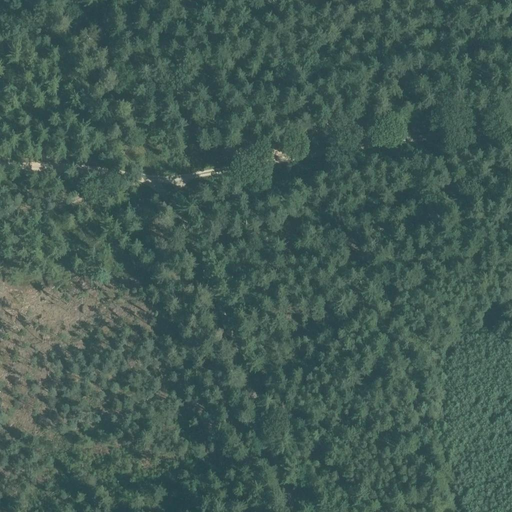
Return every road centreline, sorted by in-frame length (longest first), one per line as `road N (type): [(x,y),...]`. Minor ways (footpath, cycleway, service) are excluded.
road 1 (track): [(511,142),(408,145),(167,181),(0,168)]
road 2 (track): [(167,181),(293,511)]
